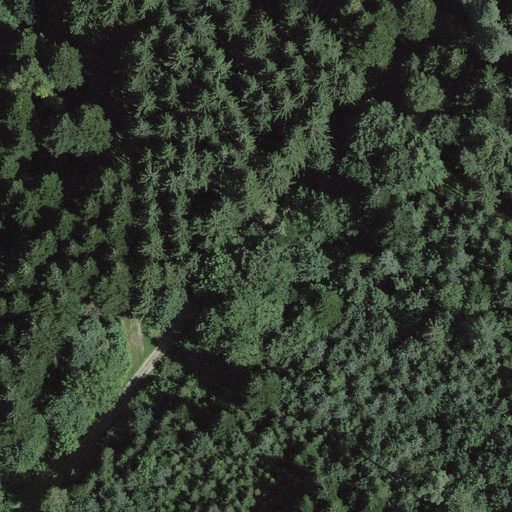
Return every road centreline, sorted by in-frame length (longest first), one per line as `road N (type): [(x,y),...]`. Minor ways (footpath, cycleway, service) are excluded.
road 1 (track): [(29,511),(273,210),(462,0)]
road 2 (track): [(71,0),(126,118),(141,219),(147,370)]
